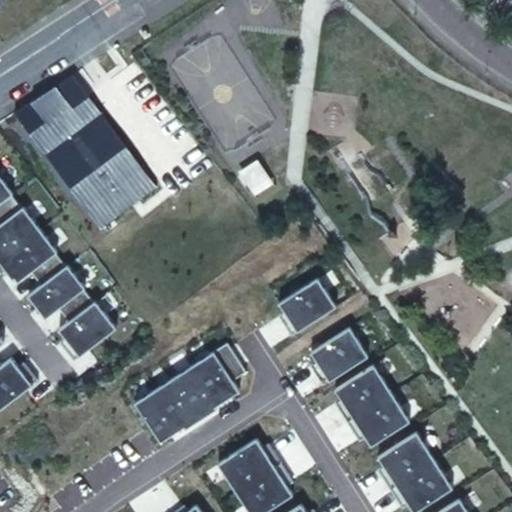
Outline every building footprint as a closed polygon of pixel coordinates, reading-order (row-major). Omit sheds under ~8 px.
[(62,74),(53,80),(71,104),(79,98),(62,74)] [(53,80),(3,112),(89,230),(145,189),(79,98),(71,104),(53,80)] [(261,167),(262,166),(258,159),(241,170),(254,192),(270,183),(261,167)] [(0,196),(0,251),(28,230),(11,207),(9,209),(0,196)] [(0,277),(5,284),(18,274),(28,288),(53,268),(43,255),(46,254),(28,230),(0,251),(0,277)] [(45,311),(55,325),(79,307),(68,293),(70,291),(53,268),(28,288),(15,297),(32,320),(45,311)] [(270,326),(279,340),(325,311),(306,282),(267,306),(272,315),(277,322),(270,326)] [(51,351),(60,364),(102,333),(81,305),(79,307),(55,325),(45,332),(52,341),(56,347),(51,351)] [(272,315),(266,319),(270,326),(277,322),(272,315)] [(338,332),(298,357),(304,366),(308,373),(302,377),(311,391),(356,362),(338,332)] [(52,341),(46,345),(51,351),(56,347),(52,341)] [(215,346),(122,405),(147,445),(171,430),(172,432),(204,412),(202,410),(226,395),(220,384),(233,376),(215,346)] [(0,401),(24,384),(14,371),(9,375),(4,369),(0,363),(0,401)] [(10,364),(4,369),(9,375),(14,371),(10,364)] [(304,366),(298,370),(302,377),(308,373),(304,366)] [(379,399),(361,370),(322,395),(328,404),(332,411),(326,415),(334,428),(379,399)] [(397,428),(379,399),(334,428),(342,440),(348,436),(352,443),(358,452),(397,428)] [(328,404),(322,408),(326,415),(332,411),(328,404)] [(348,436),(342,440),(346,447),(352,443),(348,436)] [(374,478),(368,482),(376,496),(422,467),(403,437),(364,462),(370,471),(374,478)] [(243,443),(204,468),(222,496),(267,468),(260,455),(253,459),(249,452),(243,443)] [(255,448),(249,452),(253,459),(260,455),(255,448)] [(422,467),(376,496),(385,509),(391,505),(395,511),(415,511),(440,497),(422,467)] [(267,468),(222,496),(231,511),(260,511),(279,500),(273,491),(269,485),(275,481),(267,468)] [(370,471),(363,475),(368,482),(374,478),(370,471)] [(275,481),(269,485),(273,491),(280,487),(275,481)]
